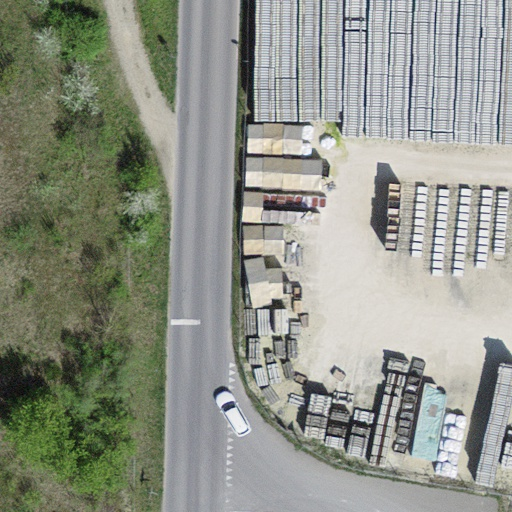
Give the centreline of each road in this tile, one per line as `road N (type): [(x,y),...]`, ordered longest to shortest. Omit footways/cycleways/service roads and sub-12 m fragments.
road 1 (residential): [(211,0),(192,496)]
road 2 (track): [(201,170),(150,116),(110,43),(105,0)]
